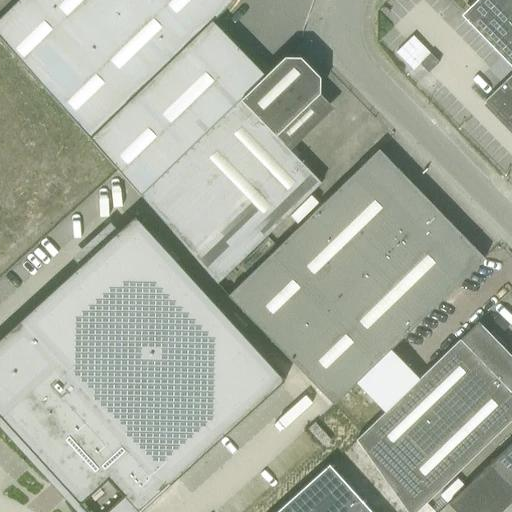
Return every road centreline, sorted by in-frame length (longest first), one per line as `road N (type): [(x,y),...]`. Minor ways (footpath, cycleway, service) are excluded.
road 1 (unclassified): [(354,0),(344,22),(347,51),(511,222)]
road 2 (unknown): [(210,511),(303,405)]
